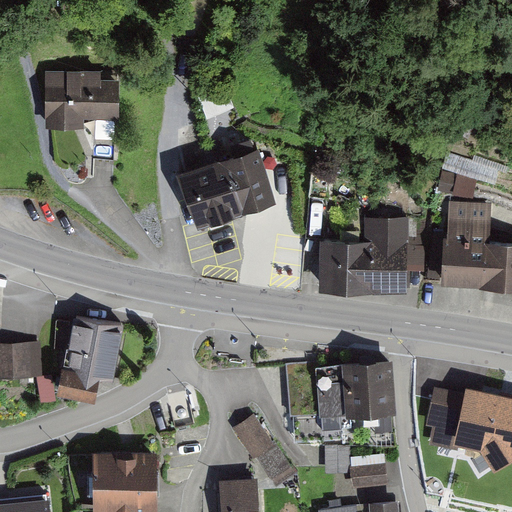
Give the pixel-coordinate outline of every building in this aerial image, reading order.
[(102,71),(49,70),(48,127),(94,127),(94,123),(121,123),(122,83),(102,83),(102,71)] [(277,200),(257,134),(182,157),(202,223),(277,200)] [(476,195),(481,177),(492,180),(496,165),(450,153),(446,165),(462,169),(457,190),(476,195)] [(365,213),(364,237),(320,236),(320,288),(408,289),(409,214),(365,213)] [(491,217),(448,216),(447,287),(511,287),(511,239),(491,239),(491,217)] [(128,323),(80,316),(73,366),(68,365),(65,388),(103,393),(106,372),(121,374),(128,323)] [(40,340),(1,341),(2,376),(41,374),(40,340)] [(393,360),(321,363),(322,409),(299,410),(300,439),(328,438),(327,416),(395,413),(393,360)] [(197,424),(188,387),(164,393),(173,429),(197,424)] [(465,393),(437,387),(428,426),(436,427),(433,442),(459,447),(460,440),(511,451),(511,397),(466,388),(465,393)] [(296,471),(257,412),(239,424),(278,482),(296,471)] [(160,511),(160,451),(99,451),(99,511),(160,511)] [(388,453),(353,454),(354,485),(390,484),(388,453)] [(259,511),(258,477),(223,479),(224,511),(259,511)] [(0,511),(51,511),(50,495),(47,495),(47,492),(0,496),(0,511)] [(397,511),(396,503),(321,511),(320,511),(397,511)]
